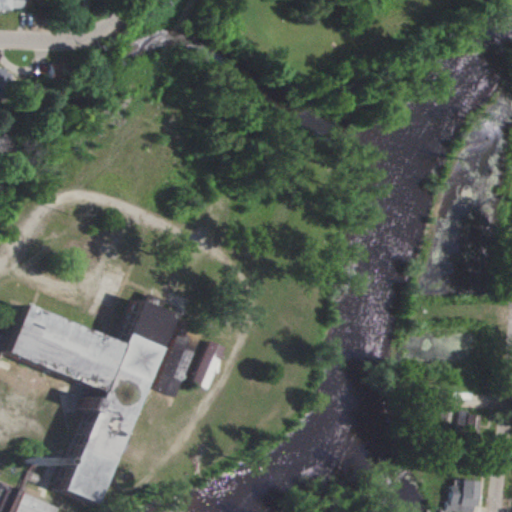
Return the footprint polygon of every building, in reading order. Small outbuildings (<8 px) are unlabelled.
[(0,0),(0,8),(13,9),(12,0),(0,0)] [(0,353),(19,307),(116,346),(133,304),(168,318),(166,324),(189,334),(161,403),(137,393),(91,506),(56,492),(97,392),(0,353)] [(218,347),(203,340),(186,382),(201,389),(218,347)] [(445,390),(428,389),(426,418),(444,418),(445,390)] [(473,432),(474,413),(454,412),(453,431),(473,432)] [(0,511),(0,483),(9,487),(21,458),(32,462),(22,487),(52,498),(48,509),(53,510),(51,511),(0,511)] [(469,511),(471,511),(472,481),(446,480),(445,511),(469,511)]
